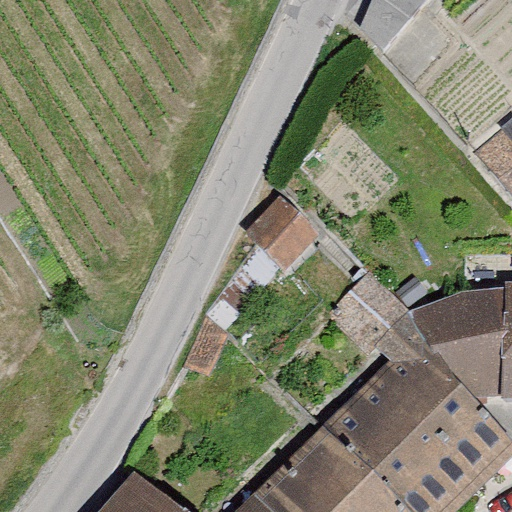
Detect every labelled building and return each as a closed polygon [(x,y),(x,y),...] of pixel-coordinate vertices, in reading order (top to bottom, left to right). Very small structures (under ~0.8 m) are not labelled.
[(511,107),(471,140),(511,196),(511,107)] [(303,242),(262,200),(228,232),(270,274),(303,242)] [(511,290),(461,289),(401,306),(454,400),(511,404),(511,290)] [(384,353),(233,511),(434,511),(490,453),(384,353)] [(147,511),(108,480),(79,511),(147,511)]
